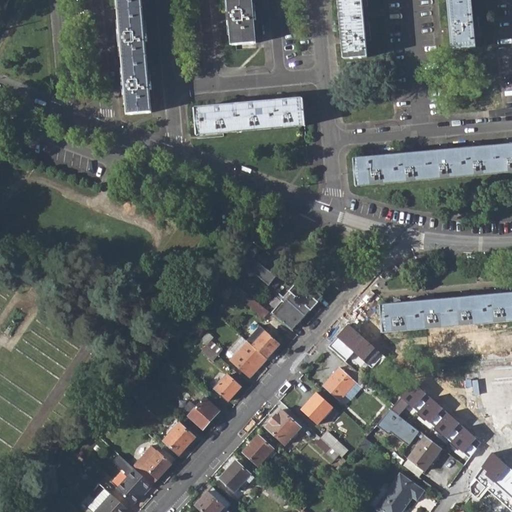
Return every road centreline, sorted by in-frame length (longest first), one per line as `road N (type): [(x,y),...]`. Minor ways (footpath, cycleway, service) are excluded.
road 1 (residential): [(420,238),(162,511)]
road 2 (tertiary): [(174,157),(315,210)]
road 3 (residential): [(104,130),(96,0)]
road 4 (residential): [(420,129),(409,0)]
